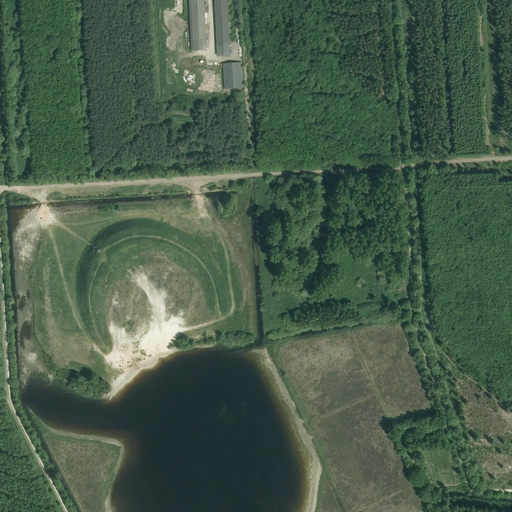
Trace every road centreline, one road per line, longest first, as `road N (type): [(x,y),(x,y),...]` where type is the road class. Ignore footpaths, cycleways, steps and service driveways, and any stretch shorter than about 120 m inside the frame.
road 1 (track): [(401,169),(0,189)]
road 2 (track): [(437,511),(402,436),(413,427),(439,432),(447,420),(412,323),(401,169)]
road 3 (track): [(0,275),(6,396),(64,511)]
road 4 (track): [(392,0),(401,169)]
road 5 (track): [(410,0),(419,167)]
